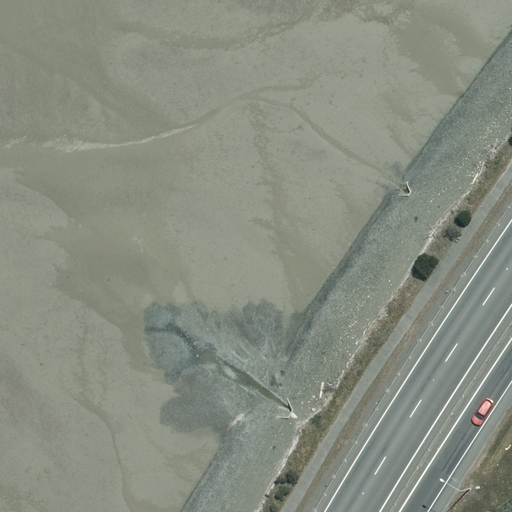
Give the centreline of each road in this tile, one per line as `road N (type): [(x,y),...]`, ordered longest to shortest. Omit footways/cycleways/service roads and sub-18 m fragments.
road 1 (trunk): [(354,511),(511,263)]
road 2 (trunk): [(511,358),(414,511)]
